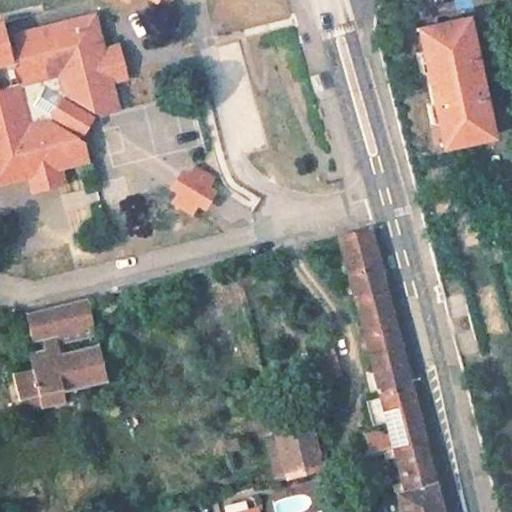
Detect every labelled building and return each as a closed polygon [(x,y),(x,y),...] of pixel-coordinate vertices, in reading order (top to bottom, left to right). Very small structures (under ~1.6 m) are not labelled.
[(168,13),(172,0),(75,0),(77,4),(119,18),(124,16),(128,4),(152,11),(153,8),(168,13)] [(0,183),(28,177),(32,194),(65,187),(61,168),(90,162),(87,150),(48,127),(51,122),(82,140),(94,121),(64,103),(66,99),(99,118),(119,114),(112,88),(128,85),(118,50),(105,54),(96,17),(10,37),(7,23),(0,24),(0,183)] [(439,147),(486,139),(466,23),(417,32),(421,53),(414,54),(418,78),(425,77),(430,102),(423,103),(427,126),(435,124),(439,147)] [(173,207),(195,218),(198,211),(206,215),(215,196),(210,193),(215,184),(193,173),(190,181),(181,177),(171,196),(177,199),(173,207)] [(391,334),(365,231),(334,239),(361,342),(391,334)] [(66,390),(108,379),(100,347),(61,357),(58,344),(97,334),(88,299),(23,316),(38,374),(19,379),(28,413),(46,408),(70,402),(66,390)] [(421,444),(391,334),(361,342),(391,452),(421,444)] [(284,481),(315,472),(300,422),(269,431),(284,481)] [(368,452),(381,448),(377,430),(363,434),(368,452)] [(224,453),(248,448),(245,435),(221,440),(224,453)] [(437,511),(421,444),(391,452),(402,490),(394,493),(398,511),(437,511)] [(274,511),(305,511),(321,506),(314,488),(271,504),(274,511)]
